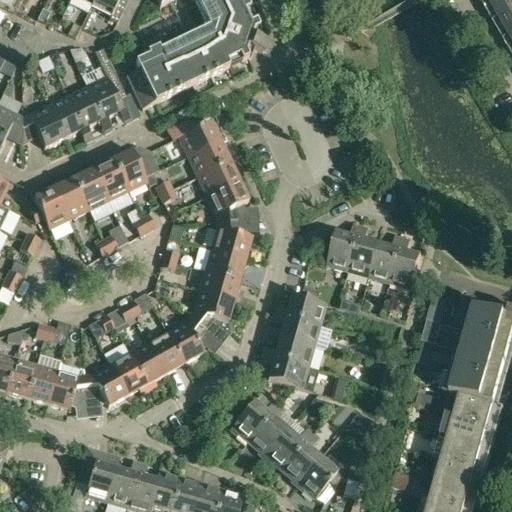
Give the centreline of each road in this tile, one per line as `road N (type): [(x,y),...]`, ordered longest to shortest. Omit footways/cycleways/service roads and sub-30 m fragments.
road 1 (residential): [(275,257),(243,357),(229,375),(140,424),(93,439),(69,432)]
road 2 (residential): [(21,324),(81,314),(129,292),(164,236)]
road 3 (residential): [(123,138),(31,182),(0,168)]
road 4 (residential): [(275,257),(354,213),(394,225)]
